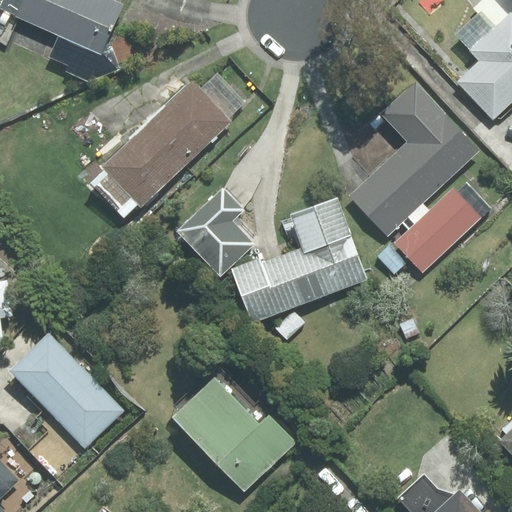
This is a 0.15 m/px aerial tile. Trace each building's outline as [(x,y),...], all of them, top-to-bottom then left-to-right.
[(0,0),(0,5),(16,12),(13,18),(55,36),(46,59),(67,67),(64,73),(90,84),(123,3),(116,0),(0,0)] [(492,118),(511,99),(511,18),(494,0),(479,0),(471,8),(477,14),(455,35),(480,61),(457,82),(492,118)] [(206,94),(192,80),(91,176),(130,218),(249,105),(222,78),(206,94)] [(408,230),(377,257),(393,275),(409,260),(421,274),(492,210),(463,178),(427,209),(422,203),(479,153),(415,81),(380,112),(408,143),(349,197),(386,239),(403,224),(408,230)] [(222,185),(174,232),(219,277),(254,244),(232,221),(244,208),(222,185)] [(286,214),(300,251),(261,264),(259,259),(230,270),(249,323),(366,281),(335,197),(286,214)] [(0,341),(1,341),(0,334),(0,319),(10,318),(6,281),(0,281),(0,341)] [(306,324),(294,310),(274,327),(286,341),(306,324)] [(128,410),(50,333),(8,375),(87,452),(128,410)] [(215,379),(175,417),(244,490),(294,442),(269,416),(259,425),(215,379)] [(511,430),(502,440),(511,451),(511,430)] [(0,511),(0,496),(17,481),(0,461),(0,511)] [(479,511),(459,490),(454,495),(438,489),(424,474),(399,497),(412,511),(479,511)]
